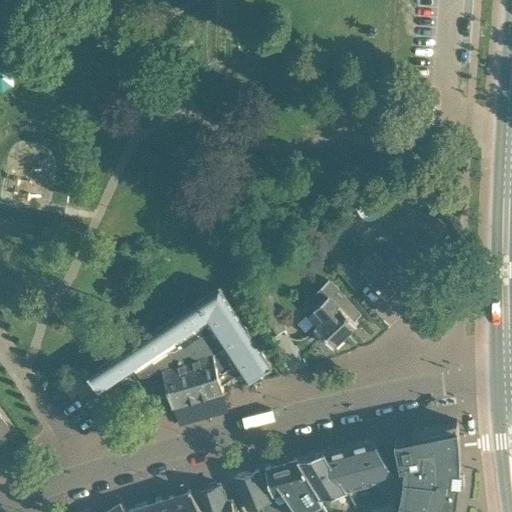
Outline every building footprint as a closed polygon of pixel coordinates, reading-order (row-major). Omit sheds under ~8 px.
[(278,119),(294,134),(309,118),(294,103),(278,119)] [(398,197),(413,187),(404,176),(356,206),(357,207),(357,208),(362,216),(365,219),(370,220),(374,219),(381,214),(379,211),(399,198),(398,197)] [(148,181),(146,222),(174,223),(176,182),(148,181)] [(415,264),(400,249),(394,255),(393,255),(385,263),(374,251),(360,265),(371,277),(370,277),(371,279),(370,280),(387,299),(396,290),(394,289),(411,273),(408,270),(415,264)] [(255,272),(241,279),(250,296),(270,337),(271,337),(285,330),(264,289),(255,272)] [(361,315),(328,280),(316,292),(323,300),(315,308),(325,319),(316,327),(333,346),(357,323),(354,321),(361,315)] [(222,384),(234,376),(243,370),(249,379),(271,364),(220,286),(201,298),(88,373),(99,389),(134,366),(141,377),(163,370),(173,406),(224,391),(222,384)] [(454,511),(458,498),(460,482),(460,481),(461,468),(461,453),(460,437),(458,420),(413,429),(415,435),(398,438),(397,437),(395,438),(396,440),(378,443),(374,437),(326,450),(325,449),(298,456),(332,511),(454,511)] [(330,511),(298,458),(266,467),(271,484),(270,484),(273,495),(284,511),(330,511)] [(284,511),(273,495),(269,496),(258,469),(235,476),(248,510),(262,506),(264,511),(284,511)] [(202,507),(205,511),(235,511),(232,499),(227,500),(223,489),(222,489),(220,482),(218,483),(215,482),(209,483),(207,486),(197,489),(202,507)] [(205,511),(202,507),(192,492),(191,489),(128,510),(129,511),(205,511)] [(129,511),(128,510),(127,510),(121,501),(103,511),(129,511)]
